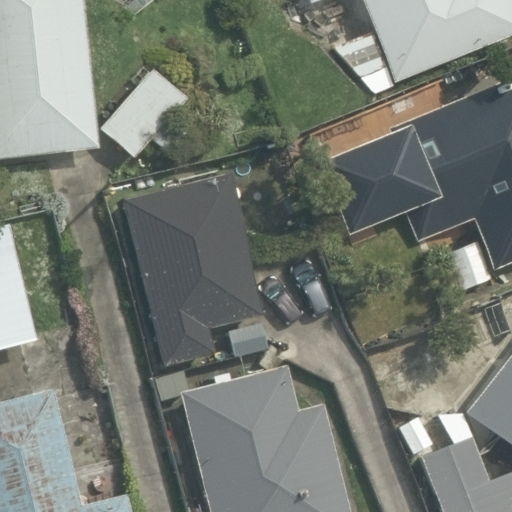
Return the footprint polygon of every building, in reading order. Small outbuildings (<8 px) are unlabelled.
[(0,0),(0,158),(99,148),(82,0),(0,0)] [(511,0),(306,0),(308,6),(323,0),(360,0),(373,33),(332,49),(373,96),(395,87),(394,85),(511,37),(511,0)] [(188,100),(150,70),(99,133),(134,161),(151,140),(177,161),(194,140),(171,122),(188,100)] [(511,77),(429,112),(492,271),(511,263),(511,77)] [(266,316),(229,173),(122,200),(165,367),(214,354),(208,331),(266,316)] [(0,349),(37,340),(7,224),(0,226),(0,349)] [(491,281),(476,243),(446,254),(461,293),(491,281)] [(511,511),(511,352),(464,413),(511,448),(511,470),(492,479),(486,476),(461,415),(437,415),(451,445),(419,459),(440,511),(511,511)] [(349,511),(321,405),(297,412),(287,366),(178,393),(208,511),(349,511)] [(0,511),(130,511),(125,495),(82,506),(52,390),(7,401),(3,381),(0,382),(0,511)]
